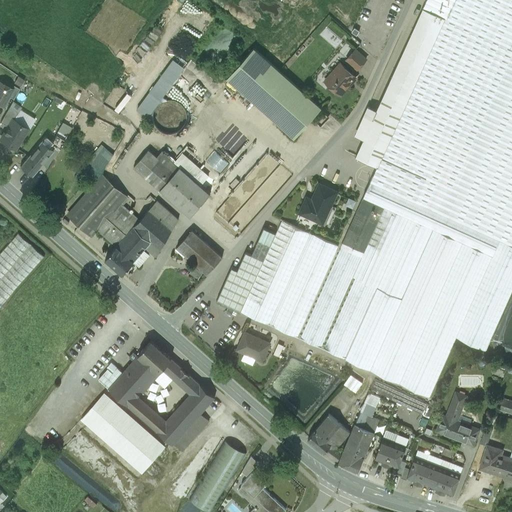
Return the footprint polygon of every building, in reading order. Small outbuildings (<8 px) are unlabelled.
[(511,0),(426,0),(373,120),(363,116),(355,135),(364,139),(355,157),(377,167),(341,247),(282,220),(276,233),(264,227),(252,255),(246,252),(238,270),(232,267),(217,301),(430,396),(456,337),(486,350),(511,290),(511,0)] [(168,31),(160,25),(146,44),(157,52),(168,37),(166,35),(168,31)] [(227,77),(294,138),(321,108),(254,47),(227,77)] [(347,59),(358,69),(366,59),(355,49),(347,59)] [(325,81),(340,94),(356,76),(341,63),(325,81)] [(15,83),(20,86),(24,80),(19,76),(15,83)] [(0,103),(3,105),(8,96),(13,88),(12,88),(8,85),(4,86),(0,84),(0,103)] [(13,88),(8,96),(13,99),(19,88),(13,85),(12,88),(13,88)] [(170,99),(165,100),(160,102),(156,106),(154,110),(152,115),(153,120),(155,125),(158,129),(162,132),(167,133),(172,133),(177,132),(181,129),(184,125),(186,121),(187,116),(186,111),(183,106),(179,103),(175,100),(170,99)] [(13,119),(14,119),(18,112),(9,106),(1,122),(8,126),(13,119)] [(0,139),(15,148),(26,130),(20,126),(21,124),(14,119),(13,119),(8,126),(0,139)] [(46,158),(51,161),(64,140),(61,138),(64,133),(59,130),(55,138),(53,137),(52,140),(53,141),(51,144),(52,144),(51,149),(46,157),(46,158)] [(42,140),(20,166),(31,176),(42,163),(38,159),(48,146),(44,143),(42,140)] [(248,171),(266,153),(256,142),(237,160),(248,171)] [(101,143),(92,156),(98,161),(108,147),(101,143)] [(51,149),(48,146),(38,159),(42,163),(46,158),(46,157),(51,149)] [(133,167),(190,216),(210,194),(201,185),(174,162),(162,152),(157,158),(148,150),(133,167)] [(267,151),(215,212),(241,233),(292,172),(267,151)] [(209,176),(182,152),(174,162),(201,185),(209,176)] [(91,168),(86,164),(79,171),(84,176),(91,168)] [(119,202),(121,203),(126,196),(103,175),(68,215),(91,235),(97,229),(96,228),(119,202)] [(300,212),(320,221),(324,213),(326,214),(331,203),(337,191),(319,184),(312,200),(310,205),(305,202),(300,212)] [(157,200),(140,219),(116,246),(133,261),(143,249),(146,247),(156,257),(178,219),(157,200)] [(121,203),(119,202),(96,228),(97,229),(116,246),(140,219),(121,203)] [(338,206),(331,203),(326,214),(324,213),(320,221),(329,225),(338,206)] [(188,257),(207,274),(223,257),(192,230),(177,247),(188,257)] [(18,233),(0,252),(0,303),(2,305),(45,257),(18,233)] [(133,261),(116,246),(105,259),(122,274),(133,261)] [(150,255),(143,249),(133,261),(139,266),(150,255)] [(194,266),(189,273),(198,279),(203,273),(194,266)] [(269,343),(245,332),(238,349),(262,359),(269,343)] [(171,358),(151,340),(138,355),(158,373),(162,369),(171,358)] [(284,345),(278,343),(274,354),(279,356),(284,345)] [(133,360),(138,355),(134,351),(129,356),(133,360)] [(159,373),(158,373),(138,355),(133,360),(123,372),(109,388),(130,406),(139,395),(142,393),(155,378),(159,373)] [(186,370),(171,358),(162,369),(173,378),(176,381),(190,393),(199,382),(186,370)] [(107,367),(108,368),(113,372),(118,367),(111,362),(109,364),(107,367)] [(109,388),(123,372),(118,367),(113,372),(108,368),(99,379),(109,388)] [(168,383),(173,378),(162,369),(158,373),(159,373),(155,378),(165,387),(168,383)] [(351,372),(344,383),(356,391),(363,381),(351,372)] [(371,389),(392,399),(396,389),(375,379),(371,389)] [(215,396),(199,382),(190,393),(166,419),(157,430),(173,444),(174,443),(201,412),(215,396)] [(396,389),(392,399),(391,399),(429,417),(434,406),(396,389)] [(466,395),(456,391),(446,416),(443,414),(436,430),(463,440),(469,425),(457,420),(466,395)] [(81,419),(142,473),(166,446),(104,392),(81,419)] [(366,405),(371,407),(376,396),(371,394),(366,405)] [(157,430),(166,419),(159,412),(139,395),(130,406),(157,430)] [(511,401),(503,399),(501,407),(511,411),(511,401)] [(360,412),(355,424),(362,427),(368,414),(361,411),(360,412)] [(210,420),(201,412),(174,443),(183,451),(210,420)] [(308,438),(325,452),(331,445),(336,449),(340,444),(350,431),(329,415),(308,438)] [(355,424),(338,462),(358,470),(378,423),(366,419),(363,427),(362,427),(355,424)] [(479,429),(469,425),(463,440),(473,444),(479,429)] [(480,442),(488,445),(493,428),(487,426),(480,442)] [(67,442),(81,455),(91,444),(77,431),(67,442)] [(382,461),(387,463),(394,442),(383,438),(375,459),(382,461)] [(189,498),(211,511),(246,453),(224,439),(189,498)] [(406,447),(394,442),(387,463),(390,464),(398,467),(398,468),(401,459),(406,447)] [(344,447),(340,444),(336,449),(331,445),(325,452),(337,462),(344,447)] [(498,448),(488,445),(480,468),(504,475),(510,457),(496,453),(498,448)] [(259,462),(251,455),(242,471),(247,475),(259,462)] [(414,480),(419,482),(426,461),(415,457),(410,469),(407,477),(414,480)] [(398,468),(398,467),(395,473),(402,475),(405,467),(407,461),(401,459),(398,468)] [(438,466),(426,461),(419,482),(423,483),(430,486),(438,466)] [(461,471),(463,466),(448,461),(446,466),(461,471)] [(441,490),(449,470),(438,466),(430,486),(437,489),(441,490)] [(410,469),(405,467),(402,475),(401,477),(406,480),(407,477),(410,469)] [(460,474),(449,470),(441,490),(445,492),(452,495),(460,474)] [(269,511),(270,511),(283,511),(286,510),(262,487),(266,484),(263,481),(262,482),(252,473),(240,485),(241,487),(237,491),(253,507),(248,511),(269,511)]
